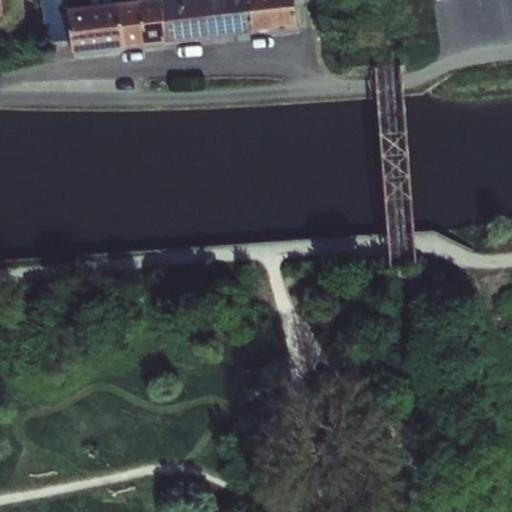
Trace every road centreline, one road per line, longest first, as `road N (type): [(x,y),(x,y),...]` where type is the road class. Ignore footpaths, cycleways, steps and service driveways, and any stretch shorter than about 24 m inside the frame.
road 1 (residential): [(306,50),(0,79)]
road 2 (residential): [(0,98),(307,91)]
road 3 (unclassified): [(330,90),(511,56)]
